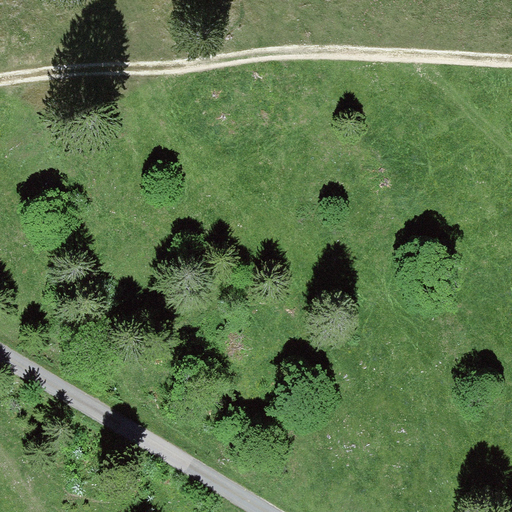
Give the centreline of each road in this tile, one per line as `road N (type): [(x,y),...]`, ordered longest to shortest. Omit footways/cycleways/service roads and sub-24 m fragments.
road 1 (track): [(0,80),(275,52),(511,57)]
road 2 (tertiary): [(264,511),(0,353)]
road 3 (track): [(511,145),(403,53)]
road 4 (track): [(291,0),(403,53)]
